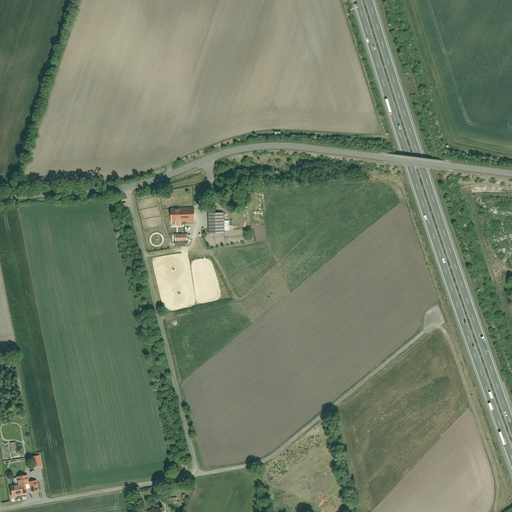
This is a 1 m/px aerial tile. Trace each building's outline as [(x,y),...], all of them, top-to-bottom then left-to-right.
[(194,208),(172,209),(172,221),(175,221),(175,226),(181,226),(181,221),(195,220),(194,208)] [(223,213),(208,213),(209,234),(224,233),(224,230),(223,221),(223,213)] [(40,454),(32,456),(33,466),(41,465),(40,454)] [(28,475),(16,476),(17,484),(24,483),(29,483),(29,481),(28,475)] [(37,480),(29,481),(29,483),(30,491),(38,490),(37,480)] [(10,485),(12,495),(25,493),(24,483),(17,484),(10,485)] [(167,498),(169,506),(178,505),(177,497),(167,498)]
